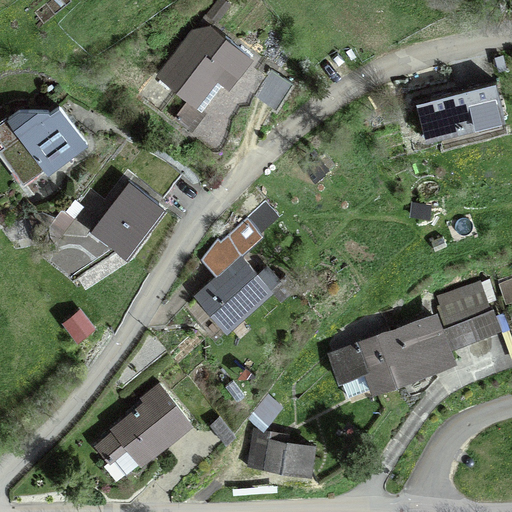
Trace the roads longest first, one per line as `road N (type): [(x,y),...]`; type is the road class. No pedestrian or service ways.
road 1 (residential): [(511,37),(389,71),(252,168),(201,220),(87,392),(46,439),(0,474)]
road 2 (residential): [(430,511),(447,442),(472,421),(511,406)]
